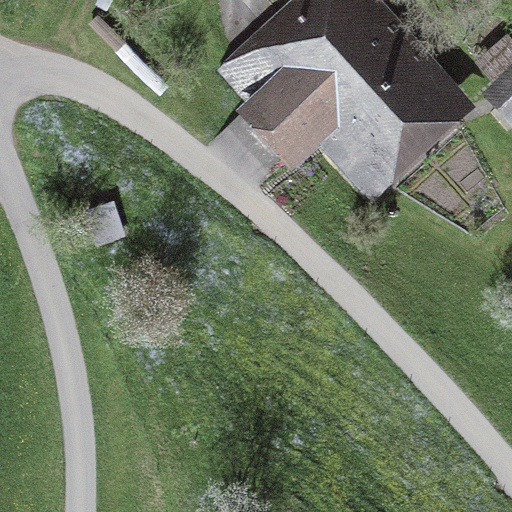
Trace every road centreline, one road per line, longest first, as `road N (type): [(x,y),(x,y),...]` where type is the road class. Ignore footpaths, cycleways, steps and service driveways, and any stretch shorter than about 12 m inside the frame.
road 1 (unclassified): [(0,68),(90,87),(174,140),(332,276),(511,472)]
road 2 (unclassified): [(80,511),(78,425),(62,337),(0,153)]
